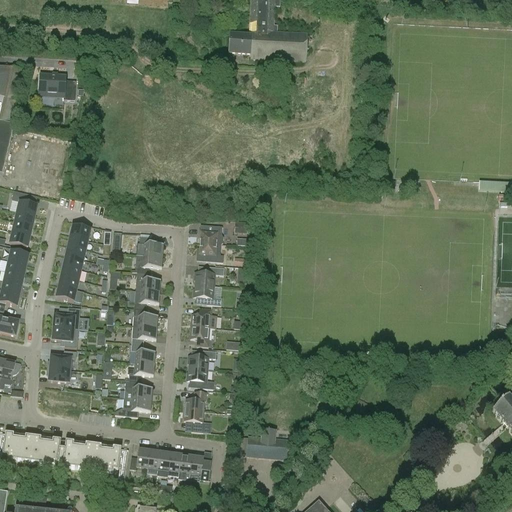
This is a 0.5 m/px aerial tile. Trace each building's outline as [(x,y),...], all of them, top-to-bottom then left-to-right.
[(279,0),(253,0),(253,8),(251,33),(252,33),(251,37),(229,36),(228,56),(250,57),(250,62),(259,62),(305,65),(307,36),(277,35),(277,27),(274,27),(275,9),(279,9),(279,0)] [(0,176),(2,177),(13,131),(14,126),(26,73),(11,70),(0,68),(0,176)] [(75,84),(64,83),(64,80),(40,79),(39,94),(39,99),(63,101),(63,103),(74,104),(75,84)] [(38,208),(25,205),(27,197),(13,194),(11,203),(18,205),(15,214),(35,219),(38,208)] [(15,214),(13,225),(33,229),(35,219),(15,214)] [(247,235),(247,225),(234,224),(234,235),(247,235)] [(13,225),(10,236),(30,240),(33,229),(13,225)] [(69,238),(88,243),(91,232),(71,228),(69,238)] [(201,234),(201,235),(200,246),(220,247),(222,245),(223,238),(221,237),(222,229),(219,229),(200,228),(199,234),(201,234)] [(28,251),(30,240),(10,236),(8,246),(28,251)] [(88,243),(69,238),(66,248),(86,253),(88,243)] [(138,247),(143,247),(142,258),(162,260),(163,248),(151,247),(151,241),(139,240),(138,247)] [(206,260),(217,261),(217,258),(220,258),(220,247),(200,246),(199,253),(206,253),(206,260)] [(86,253),(66,248),(64,259),(84,263),(86,253)] [(27,268),(29,257),(10,252),(7,263),(27,268)] [(142,258),(142,264),(135,264),(135,272),(131,272),(130,275),(137,276),(148,277),(149,271),(161,272),(162,260),(142,258)] [(62,269),(81,274),(84,263),(64,259),(62,269)] [(7,263),(5,274),(24,278),(27,268),(7,263)] [(59,280),(79,284),(81,274),(62,269),(59,280)] [(214,289),(215,277),(223,278),(223,271),(198,269),(197,276),(194,276),(193,284),(195,284),(194,288),(214,289)] [(2,284),(22,289),(24,278),(5,274),(2,284)] [(140,294),(159,296),(160,284),(148,283),(148,277),(137,276),(135,293),(140,294)] [(57,290),(76,294),(79,284),(59,280),(57,290)] [(22,289),(2,284),(0,293),(0,294),(19,299),(22,289)] [(221,301),(213,300),(214,289),(194,288),(194,292),(193,292),(192,300),(196,300),(195,306),(220,308),(221,301)] [(74,305),(76,294),(57,290),(54,300),(74,305)] [(0,306),(17,310),(19,299),(0,294),(0,306)] [(140,294),(139,300),(135,300),(134,312),(146,313),(146,307),(158,308),(159,296),(140,294)] [(67,311),(66,318),(53,317),(51,330),(78,332),(80,312),(67,311)] [(134,312),(133,330),(156,331),(157,320),(145,319),(146,313),(134,312)] [(191,317),(190,329),(216,332),(217,318),(211,318),(211,312),(199,312),(198,317),(191,317)] [(0,334),(14,338),(17,325),(1,321),(3,315),(0,314),(0,334)] [(241,324),(233,323),(233,331),(240,332),(241,324)] [(208,343),(209,331),(216,332),(190,329),(189,343),(196,343),(196,349),(208,350),(209,343),(208,343)] [(50,344),(64,345),(64,350),(76,351),(78,332),(51,330),(50,344)] [(143,348),(143,343),(155,344),(156,331),(133,330),(131,348),(143,348)] [(135,354),(134,366),(153,367),(154,356),(142,355),(143,348),(131,348),(131,353),(135,354)] [(207,373),(208,361),(215,362),(215,355),(191,353),(191,360),(188,359),(187,367),(189,367),(188,371),(207,373)] [(70,373),(71,361),(75,362),(76,355),(63,354),(63,359),(49,358),(49,364),(47,364),(46,371),(70,373)] [(11,383),(12,378),(15,377),(18,374),(20,371),(20,368),(15,367),(15,366),(4,363),(0,379),(0,392),(3,393),(4,387),(10,388),(11,383)] [(134,366),(134,372),(128,371),(127,377),(129,377),(128,383),(140,384),(141,379),(152,380),(153,367),(134,366)] [(69,387),(70,373),(46,371),(45,378),(47,379),(47,385),(69,387)] [(213,384),(206,384),(207,373),(188,371),(188,376),(187,376),(186,384),(189,384),(189,390),(212,392),(213,384)] [(132,396),(131,401),(151,403),(152,392),(140,390),(140,384),(128,383),(125,383),(124,392),(127,396),(132,396)] [(47,397),(46,409),(71,412),(73,401),(76,402),(77,395),(65,393),(64,399),(47,397)] [(203,415),(204,404),(206,404),(206,395),(193,394),(193,403),(185,403),(184,414),(203,415)] [(511,405),(508,400),(491,415),(504,429),(511,438),(511,405)] [(121,418),(125,419),(125,420),(137,421),(137,414),(150,415),(151,403),(131,401),(123,401),(122,411),(115,414),(114,418),(121,418)] [(183,424),(191,425),(190,435),(203,436),(203,425),(202,425),(203,415),(184,414),(183,424)] [(249,439),(248,440),(237,440),(236,456),(246,457),(246,458),(247,460),(284,463),(286,461),(287,444),(286,443),(275,442),(276,433),(261,432),(260,440),(249,439)] [(63,470),(112,476),(116,477),(116,482),(111,481),(110,489),(123,491),(128,452),(112,450),(111,453),(100,452),(100,449),(85,446),(84,450),(72,448),(73,445),(65,444),(64,446),(60,445),(60,443),(52,442),(51,445),(40,444),(40,441),(24,439),(24,442),(12,440),(13,437),(4,436),(4,437),(0,436),(0,474),(5,475),(6,467),(1,467),(1,461),(4,462),(5,458),(6,459),(6,462),(11,463),(55,469),(54,473),(54,474),(62,475),(63,470)] [(135,473),(135,469),(147,471),(149,453),(138,452),(137,461),(131,460),(129,472),(135,473)] [(156,477),(157,472),(159,455),(149,453),(147,471),(146,475),(156,477)] [(157,472),(168,474),(171,456),(159,455),(157,472)] [(167,478),(178,480),(181,458),(171,456),(168,474),(167,478)] [(188,483),(189,476),(192,459),(181,458),(178,480),(178,482),(188,483)] [(210,463),(203,462),(203,461),(192,459),(189,476),(199,478),(199,482),(206,483),(208,483),(210,463)] [(35,511),(14,510),(13,511),(4,511),(7,493),(0,492),(0,511),(35,511)] [(46,499),(19,497),(18,503),(45,506),(46,499)]
